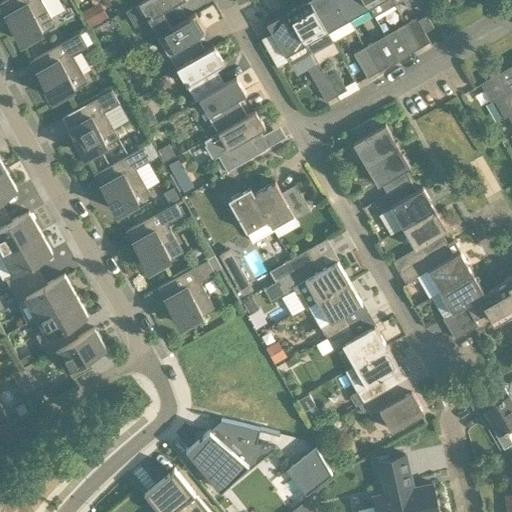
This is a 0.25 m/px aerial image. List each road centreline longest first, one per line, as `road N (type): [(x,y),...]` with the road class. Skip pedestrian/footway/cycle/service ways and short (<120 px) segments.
road 1 (residential): [(147,356),(0,94)]
road 2 (residential): [(441,387),(310,143)]
road 3 (residential): [(310,143),(511,21)]
road 4 (residential): [(68,511),(170,410),(147,356)]
road 5 (residential): [(0,437),(147,356)]
road 6 (residential): [(310,143),(227,0)]
